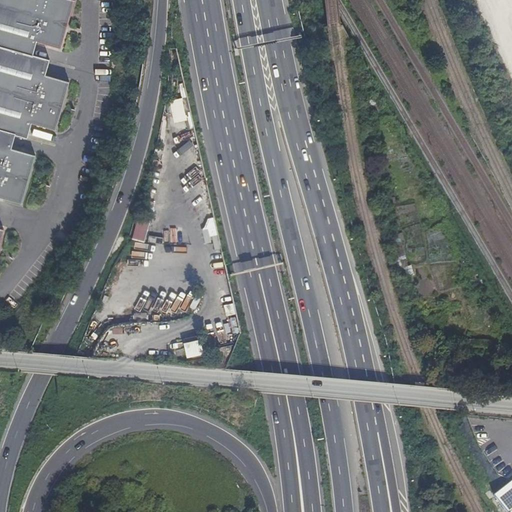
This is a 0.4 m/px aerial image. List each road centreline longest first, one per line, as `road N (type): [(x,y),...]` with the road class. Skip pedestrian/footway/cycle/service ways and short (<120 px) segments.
road 1 (motorway): [(343,511),(241,0)]
road 2 (motorway): [(159,0),(142,121),(118,205),(25,408),(0,490)]
road 3 (tertiary): [(511,404),(0,359)]
road 4 (motorway): [(375,430),(268,0)]
road 5 (motorway): [(30,511),(35,490),(63,451),(97,428),(133,419),(201,428),(230,446),(251,471),(267,511)]
road 6 (motorway): [(199,0),(259,274)]
road 7 (motorway): [(259,274),(272,292),(290,367),(314,511)]
road 8 (motorway): [(259,274),(255,300),(290,511)]
